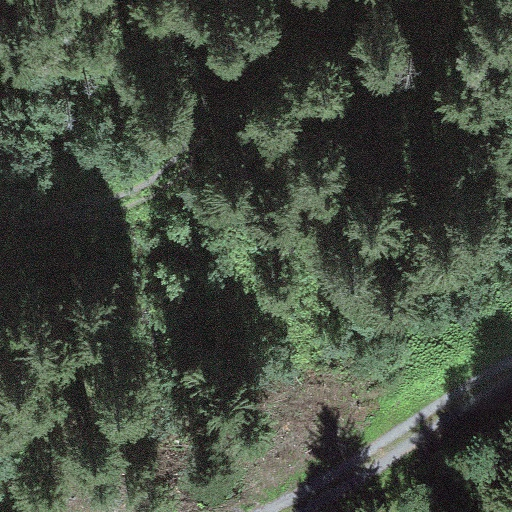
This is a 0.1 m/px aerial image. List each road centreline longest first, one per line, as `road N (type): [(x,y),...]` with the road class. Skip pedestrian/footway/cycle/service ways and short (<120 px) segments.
road 1 (track): [(309,0),(266,30),(230,76),(188,155),(142,195),(86,218),(0,232)]
road 2 (track): [(511,371),(275,511)]
